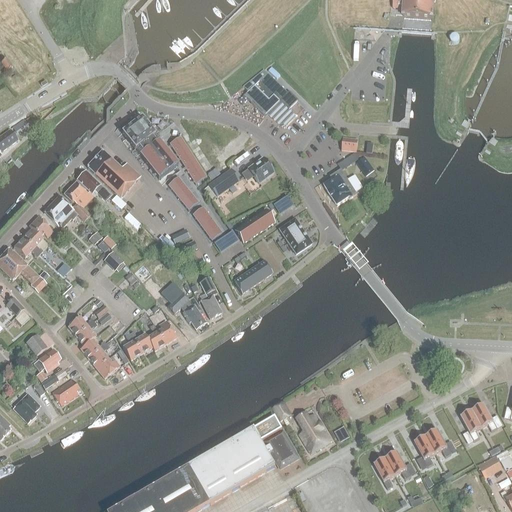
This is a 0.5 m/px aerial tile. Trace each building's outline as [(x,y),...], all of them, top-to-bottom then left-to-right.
[(433,0),(393,0),(393,9),(403,10),(403,17),(405,17),(430,19),(432,19),(432,18),(434,18),(434,16),(433,15),(433,0)] [(456,36),(455,36),(453,36),(451,37),(450,39),(450,41),(451,43),(452,44),(454,46),(455,46),(458,45),(459,44),(460,42),(460,40),(459,38),(458,37),(456,36)] [(1,65),(7,73),(13,68),(7,60),(1,65)] [(246,96),(252,103),(251,105),(254,108),(256,106),(266,117),(267,115),(284,130),(296,118),(289,111),(298,102),(290,94),(288,95),(268,74),(263,70),(243,87),(249,93),(246,96)] [(142,119),(122,135),(135,151),(135,150),(140,157),(139,157),(158,181),(178,166),(142,119)] [(189,132),(206,159),(221,150),(204,123),(189,132)] [(17,126),(13,129),(16,134),(21,131),(17,126)] [(0,153),(1,152),(2,154),(18,142),(10,132),(0,139),(0,153)] [(181,138),(169,146),(195,186),(207,179),(181,138)] [(358,145),(343,143),(342,152),(357,154),(358,145)] [(121,171),(103,153),(87,169),(96,177),(120,200),(141,178),(126,165),(121,171)] [(341,169),(355,163),(353,158),(339,163),(341,169)] [(356,165),(366,179),(375,172),(365,159),(356,165)] [(248,171),(259,186),(274,175),(263,160),(248,171)] [(217,200),(239,183),(231,171),(209,187),(208,188),(217,200)] [(348,182),(341,172),(331,179),(333,182),(324,188),(329,196),(332,200),(337,208),(349,200),(350,201),(357,196),(356,194),(363,190),(355,177),(348,182)] [(111,198),(86,173),(83,176),(81,177),(78,179),(78,182),(77,182),(92,196),(95,193),(105,203),(111,198)] [(188,213),(199,204),(194,198),(188,192),(183,185),(178,179),(168,188),(173,194),(178,200),(183,206),(188,213)] [(76,184),(64,197),(73,205),(74,203),(76,206),(72,210),(74,213),(77,216),(78,216),(85,223),(91,217),(83,209),(88,203),(84,200),(89,196),(76,184)] [(59,197),(43,214),(58,229),(59,228),(62,230),(71,221),(72,222),(78,217),(74,213),(72,210),(59,197)] [(112,203),(121,211),(126,206),(117,197),(112,203)] [(274,205),(279,214),(289,209),(284,199),(274,205)] [(211,243),(222,235),(217,228),(213,222),(208,215),(203,209),(192,217),(197,223),(202,230),(207,236),(211,243)] [(266,212),(250,222),(259,235),(274,224),(266,212)] [(47,240),(53,234),(38,220),(29,229),(32,231),(40,239),(41,239),(44,236),(47,240)] [(295,221),(279,232),(288,244),(303,233),(295,221)] [(250,222),(235,232),(243,245),(259,235),(250,222)] [(43,241),(41,239),(40,239),(32,231),(23,240),(40,256),(43,253),(40,250),(39,251),(36,248),(43,241)] [(186,231),(171,238),(175,246),(190,238),(186,231)] [(215,244),(220,253),(238,243),(233,233),(215,244)] [(312,246),(303,233),(288,244),(296,256),(312,246)] [(100,242),(94,236),(89,241),(95,247),(100,242)] [(173,247),(168,242),(166,240),(165,240),(162,237),(159,240),(162,243),(161,244),(169,252),(174,249),(173,247)] [(103,243),(111,251),(116,246),(108,238),(103,243)] [(37,260),(40,256),(23,240),(14,250),(25,260),(32,253),(35,256),(34,257),(37,260)] [(174,253),(180,264),(189,260),(187,256),(198,251),(194,243),(174,253)] [(23,271),(32,279),(36,275),(27,267),(9,250),(0,260),(0,270),(13,283),(23,271)] [(104,263),(115,273),(124,264),(113,253),(104,263)] [(188,257),(191,264),(199,260),(196,253),(188,257)] [(359,255),(347,265),(349,268),(350,267),(363,256),(361,254),(360,255),(359,255)] [(273,275),(264,263),(249,273),(257,286),(273,275)] [(66,276),(71,271),(64,265),(57,273),(63,279),(66,276)] [(372,269),(361,278),(362,280),(373,271),(372,269)] [(44,273),(39,278),(45,283),(49,278),(44,273)] [(257,286),(249,273),(233,283),(242,296),(257,286)] [(31,288),(38,295),(47,286),(40,279),(31,288)] [(217,295),(209,280),(200,285),(207,299),(201,303),(210,321),(222,315),(213,297),(217,295)] [(189,303),(176,289),(165,299),(171,305),(167,309),(175,316),(189,303)] [(7,307),(17,318),(24,311),(14,300),(7,307)] [(194,308),(192,306),(191,307),(192,309),(183,315),(189,325),(191,324),(196,332),(206,325),(194,308)] [(108,313),(104,307),(94,315),(99,320),(108,313)] [(98,322),(102,328),(111,320),(107,315),(98,322)] [(76,339),(94,324),(92,321),(88,323),(89,324),(86,327),(80,319),(68,329),(76,339)] [(158,334),(165,347),(177,340),(166,323),(159,327),(160,328),(156,330),(158,334)] [(94,330),(97,328),(94,324),(76,339),(84,348),(84,349),(93,342),(96,340),(90,332),(93,330),(94,330)] [(158,334),(156,330),(154,327),(150,329),(152,332),(153,332),(155,336),(147,340),(153,350),(152,350),(154,353),(165,347),(158,334)] [(137,341),(135,338),(136,337),(134,334),(130,336),(142,356),(152,350),(153,350),(147,340),(145,337),(137,341)] [(131,363),(142,356),(130,336),(126,338),(128,342),(129,341),(131,345),(123,350),(131,363)] [(37,357),(47,350),(37,337),(27,345),(37,357)] [(98,349),(93,342),(84,349),(84,348),(81,351),(89,361),(107,347),(104,343),(101,346),(102,346),(98,349)] [(106,353),(110,350),(107,347),(89,361),(96,371),(108,362),(103,354),(106,352),(106,353)] [(61,361),(54,351),(38,362),(47,374),(59,366),(57,364),(61,361)] [(108,362),(96,371),(105,381),(120,368),(115,362),(111,365),(108,362)] [(36,378),(41,385),(48,380),(43,373),(36,378)] [(49,381),(54,387),(60,383),(56,376),(49,381)] [(79,391),(72,381),(52,395),(61,408),(78,397),(76,393),(79,391)] [(7,384),(0,390),(5,395),(11,389),(7,384)] [(38,386),(33,390),(40,400),(45,396),(38,386)] [(13,410),(28,425),(36,417),(34,415),(40,409),(28,397),(13,410)] [(272,411),(280,425),(293,418),(285,404),(272,411)] [(484,406),(472,413),(482,431),(488,427),(492,434),(497,431),(484,406)] [(482,431),(472,413),(461,419),(474,444),(480,441),(476,434),(482,431)] [(310,418),(307,414),(295,421),(303,434),(299,436),(311,455),(333,442),(321,422),(319,423),(315,415),(310,418)] [(0,440),(1,442),(11,432),(8,429),(10,427),(0,417),(0,440)] [(265,450),(261,443),(282,431),(275,419),(190,469),(211,506),(276,468),(269,457),(272,455),(270,453),(268,449),(265,450)] [(438,432),(426,439),(435,457),(442,453),(445,460),(451,457),(438,432)] [(299,460),(284,434),(265,445),(268,449),(270,453),(272,455),(281,471),(299,460)] [(426,439),(414,445),(428,470),(433,466),(430,460),(435,457),(426,439)] [(498,460),(505,473),(511,469),(511,462),(510,459),(508,455),(508,454),(507,452),(496,458),(497,460),(498,460)] [(397,454),(385,461),(395,479),(401,475),(405,482),(411,479),(397,454)] [(478,469),(485,481),(502,472),(495,459),(478,469)] [(385,461),(374,467),(387,492),(393,489),(389,482),(395,479),(385,461)] [(200,511),(211,506),(190,469),(116,511),(200,511)] [(7,474),(0,476),(0,487),(11,483),(7,474)] [(496,487),(500,493),(511,486),(508,480),(496,487)] [(511,511),(511,498),(509,500),(505,493),(501,496),(505,503),(506,502),(511,511)]
